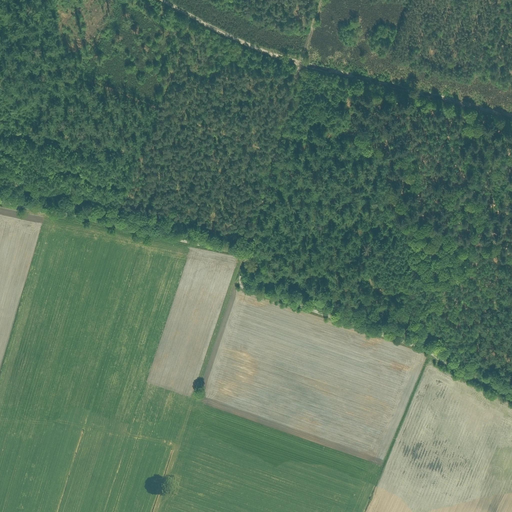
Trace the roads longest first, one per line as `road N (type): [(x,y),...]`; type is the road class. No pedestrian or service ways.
road 1 (track): [(511,392),(428,349),(247,290),(239,279),(247,250),(0,201)]
road 2 (track): [(159,0),(298,65),(511,115)]
road 3 (track): [(247,250),(320,0)]
